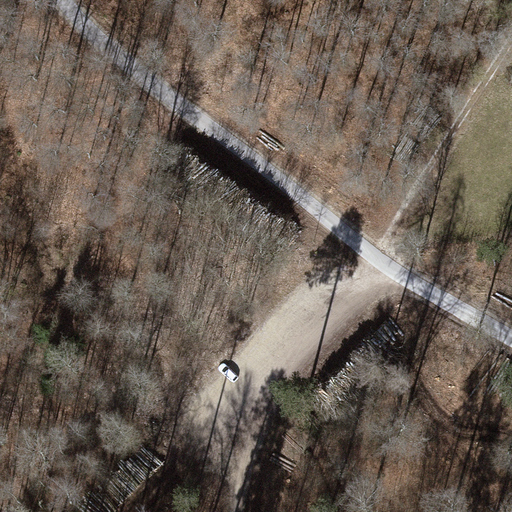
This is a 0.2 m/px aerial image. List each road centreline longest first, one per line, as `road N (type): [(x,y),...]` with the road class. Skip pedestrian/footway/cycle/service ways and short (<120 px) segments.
road 1 (track): [(0,376),(120,233),(180,104),(230,51),(386,0)]
road 2 (unclassified): [(511,335),(374,250),(180,104),(61,0)]
road 3 (track): [(511,37),(374,250)]
road 4 (track): [(253,388),(240,511)]
